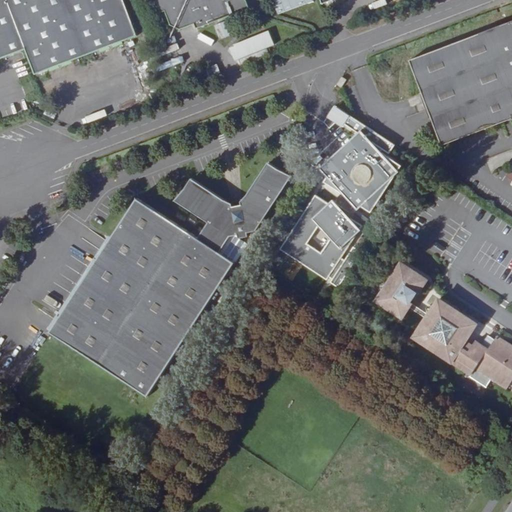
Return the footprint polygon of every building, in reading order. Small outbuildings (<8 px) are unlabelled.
[(0,0),(0,58),(29,48),(39,73),(141,34),(128,0),(0,0)] [(195,20),(196,23),(198,27),(250,7),(247,0),(159,0),(164,10),(168,8),(173,22),(179,25),(182,18),(187,17),(190,22),(195,20)] [(270,0),(277,14),(311,1),(310,0),(270,0)] [(183,28),(196,23),(195,20),(190,22),(187,17),(182,18),(179,25),(183,28)] [(511,21),(409,60),(441,145),(511,119),(511,21)] [(228,46),(233,60),(274,44),(268,30),(228,46)] [(323,107),(319,113),(324,116),(328,110),(323,107)] [(392,142),(343,110),(337,119),(352,129),(351,132),(348,130),(339,143),(338,142),(335,147),(325,162),(320,168),(328,174),(327,181),(346,194),(356,201),(372,212),(397,175),(400,170),(403,166),(382,151),(384,149),(386,151),(392,142)] [(335,147),(321,156),(325,162),(335,147)] [(139,196),(51,329),(150,394),(237,261),(221,250),(231,234),(239,232),(240,235),(250,233),(249,230),(257,229),(293,173),(280,166),(270,159),(249,191),(241,200),(241,201),(233,203),(233,202),(225,198),(191,175),(185,184),(174,197),(208,219),(198,235),(139,196)] [(345,218),(352,204),(356,201),(346,194),(334,211),(345,218)] [(328,207),(315,199),(284,247),(331,277),(333,274),(336,277),(334,280),(341,284),(364,249),(357,244),(348,258),(345,255),(355,240),(360,232),(362,229),(345,218),(334,211),(328,207)] [(401,316),(408,306),(411,301),(417,292),(419,293),(428,279),(403,262),(377,300),(401,316)] [(493,378),(506,387),(511,378),(511,345),(497,336),(488,349),(476,340),(475,342),(473,345),(466,340),(468,337),(478,323),(440,298),(429,313),(426,318),(414,336),(448,358),(472,374),(470,376),(487,387),(493,378)] [(408,306),(426,318),(429,313),(411,301),(408,306)]
